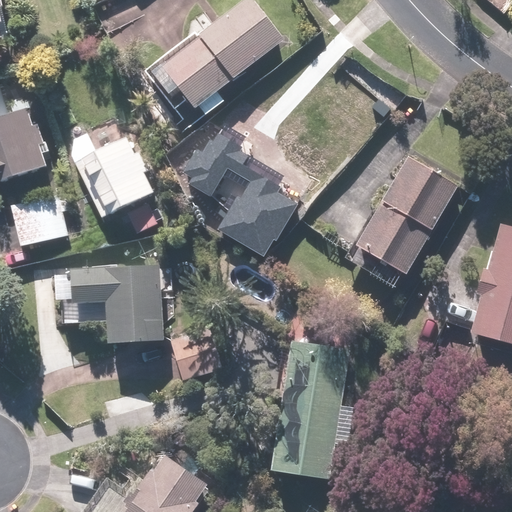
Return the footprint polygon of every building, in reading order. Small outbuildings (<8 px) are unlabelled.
[(282,43),(248,0),(245,0),(142,80),(184,134),(223,103),(216,95),(282,43)] [(365,130),(321,92),(244,179),(288,218),(365,130)] [(0,187),(43,173),(38,156),(45,154),(36,127),(29,129),(25,117),(0,125),(0,187)] [(84,137),(62,148),(98,224),(150,199),(139,175),(147,171),(141,157),(130,162),(121,144),(93,157),(84,137)] [(451,190),(380,149),(348,205),(359,212),(335,254),(394,288),(451,190)] [(59,200),(10,210),(18,249),(67,239),(59,200)] [(465,301),(472,303),(462,339),(511,352),(511,234),(492,230),(480,272),(473,270),(465,301)] [(94,276),(52,278),(55,329),(106,327),(107,350),(159,348),(155,272),(110,274),(109,268),(94,269),(94,276)] [(324,485),(330,452),(341,454),(349,409),(337,407),(346,354),(286,343),(263,475),(324,485)] [(115,508),(120,511),(188,511),(206,489),(162,457),(144,482),(137,477),(115,508)]
